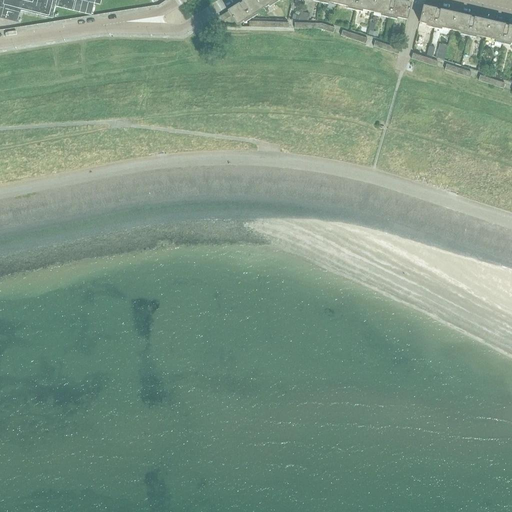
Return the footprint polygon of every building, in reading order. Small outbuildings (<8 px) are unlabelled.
[(0,0),(0,17),(17,22),(20,10),(52,18),(55,6),(91,15),(94,3),(100,5),(101,0),(151,0),(153,3),(157,0),(0,0)] [(228,12),(231,16),(237,25),(262,9),(255,0),(244,0),(227,11),(228,12)] [(255,0),(262,9),(276,0),(255,0)] [(339,0),(338,4),(372,12),(374,0),(339,0)] [(394,0),(374,0),(372,12),(406,20),(410,3),(394,0)] [(453,30),(457,14),(423,7),(420,23),(426,24),(453,30)] [(487,38),(490,22),(457,14),(453,30),(487,38)] [(511,44),(511,27),(490,22),(487,38),(511,44)] [(420,23),(418,31),(424,32),(426,24),(420,23)] [(440,44),(436,57),(443,60),(448,46),(440,44)]
